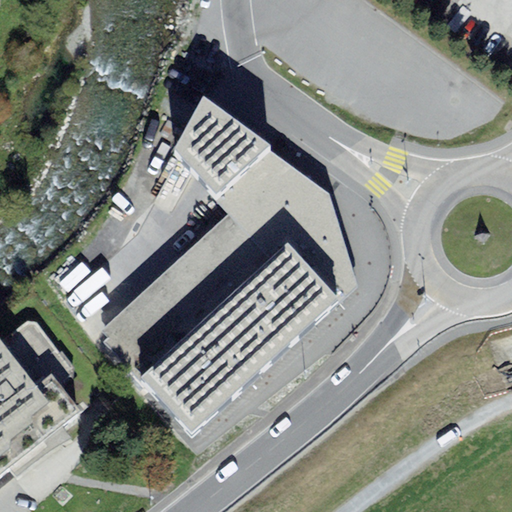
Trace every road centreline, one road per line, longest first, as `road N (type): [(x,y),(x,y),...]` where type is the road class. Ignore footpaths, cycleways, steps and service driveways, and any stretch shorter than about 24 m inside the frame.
road 1 (primary): [(188,511),(341,386),(438,286)]
road 2 (primary): [(499,173),(460,175),(429,198),(416,233),(424,270),(438,286)]
